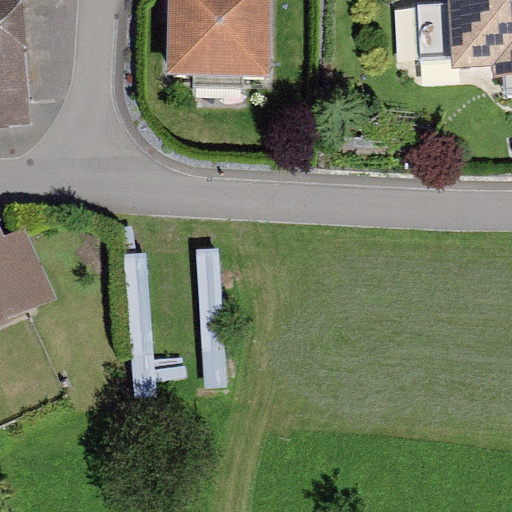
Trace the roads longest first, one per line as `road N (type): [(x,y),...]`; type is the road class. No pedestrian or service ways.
road 1 (residential): [(511,214),(83,190)]
road 2 (residential): [(101,0),(83,190)]
